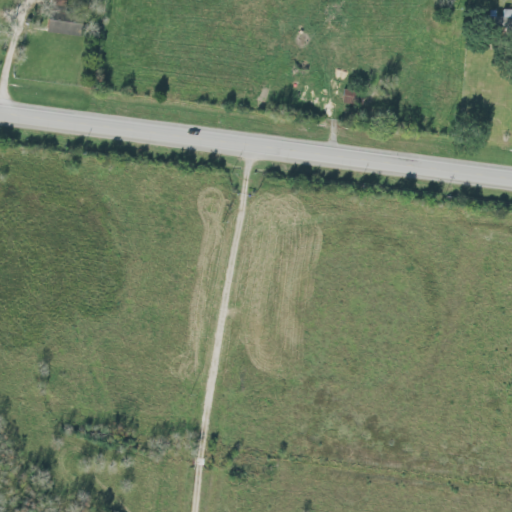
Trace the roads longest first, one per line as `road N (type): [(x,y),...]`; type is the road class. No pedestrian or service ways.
road 1 (secondary): [(0,116),(511,182)]
road 2 (residential): [(252,151),(198,511)]
